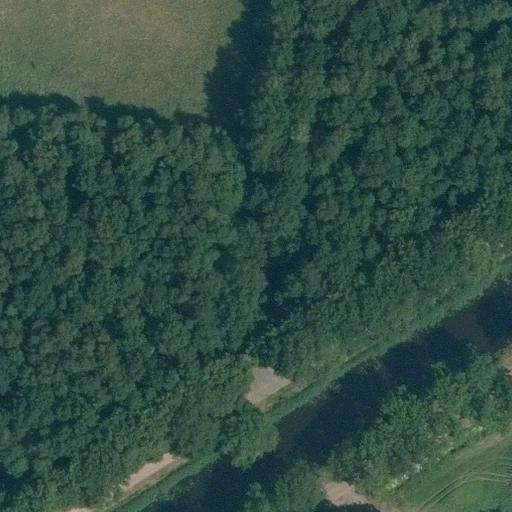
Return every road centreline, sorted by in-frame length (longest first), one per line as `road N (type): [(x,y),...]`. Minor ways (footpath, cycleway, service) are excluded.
road 1 (unclassified): [(310,0),(248,397)]
road 2 (track): [(248,397),(511,242)]
road 3 (unclassified): [(302,511),(511,376)]
road 4 (unclassified): [(81,511),(248,397)]
